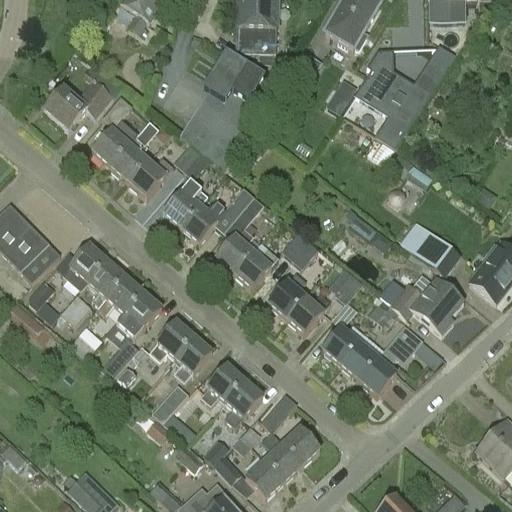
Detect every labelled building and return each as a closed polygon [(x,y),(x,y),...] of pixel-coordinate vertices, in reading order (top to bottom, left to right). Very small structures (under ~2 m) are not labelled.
[(143,34),(146,29),(149,30),(168,0),(125,0),(119,11),(135,22),(127,34),(142,45),(147,37),(143,34)] [(235,0),(235,35),(234,61),(257,61),(257,71),(275,72),(275,0),(235,0)] [(360,0),(345,0),(321,42),(354,60),(355,58),(358,60),(368,43),(365,41),(381,12),(360,0)] [(438,53),(434,60),(437,76),(444,81),(455,64),(438,53)] [(302,57),(284,86),(303,98),(321,69),(302,57)] [(370,78),(341,123),(394,158),(429,103),(412,92),(393,80),(392,58),(377,58),(366,75),(370,78)] [(207,100),(179,145),(188,152),(199,161),(208,168),(223,180),(262,118),(249,109),(248,109),(263,84),(247,73),(226,60),(203,98),(207,100)] [(94,88),(77,107),(62,95),(42,118),(66,139),(84,118),(94,127),(113,106),(94,88)] [(112,135),(111,137),(110,137),(91,160),(109,175),(149,129),(138,141),(120,126),(131,113),(120,103),(101,125),(112,135)] [(158,137),(149,129),(109,175),(125,190),(145,167),(140,162),(146,155),(144,153),(158,137)] [(188,152),(173,169),(184,178),(199,161),(188,152)] [(448,193),(394,159),(384,174),(403,186),(404,184),(424,197),(430,189),(445,199),(448,193)] [(199,161),(184,178),(193,185),(208,168),(199,161)] [(145,167),(125,190),(145,207),(165,184),(164,183),(172,174),(161,164),(153,174),(145,167)] [(190,188),(181,198),(161,221),(179,236),(199,213),(208,204),(190,188)] [(207,220),(199,213),(179,236),(197,252),(214,232),(222,240),(252,204),(242,196),(222,218),(214,211),(207,220)] [(222,240),(230,247),(214,266),(232,282),(252,259),(244,252),(252,243),(243,235),(262,213),(252,204),(222,240)] [(0,259),(30,291),(59,263),(9,211),(0,219),(0,259)] [(357,220),(350,229),(370,244),(377,235),(357,220)] [(443,285),(459,263),(415,228),(398,250),(443,285)] [(379,236),(372,245),(386,256),(393,246),(379,236)] [(291,267),(307,248),(297,240),(281,259),(291,267)] [(307,248),(291,267),(300,275),(317,256),(307,248)] [(511,258),(499,249),(469,289),(496,310),(511,289),(511,258)] [(68,276),(61,283),(79,299),(86,291),(106,268),(88,253),(68,276)] [(259,265),(252,259),(232,282),(250,297),(270,275),(269,274),(277,265),(267,256),(259,265)] [(106,268),(86,291),(104,307),(124,284),(106,268)] [(295,280),(287,289),(286,289),(267,311),(285,327),(304,304),(297,298),(305,289),(295,280)] [(351,282),(333,302),(345,311),(362,291),(351,282)] [(105,308),(98,316),(105,322),(112,314),(122,323),(142,300),(124,284),(104,307),(105,308)] [(392,287),(378,303),(389,313),(389,314),(390,315),(397,321),(398,320),(405,326),(412,319),(441,343),(452,330),(448,327),(462,310),(434,286),(420,303),(407,292),(403,297),(392,287)] [(43,287),(28,304),(28,311),(35,318),(53,297),(43,287)] [(119,356),(99,378),(110,388),(127,369),(132,363),(137,357),(130,350),(140,338),(141,339),(161,316),(142,300),(122,323),(123,323),(115,332),(129,344),(119,356)] [(311,310),(304,304),(285,327),(303,343),(322,320),(322,319),(330,310),(319,301),(311,310)] [(76,302),(60,322),(74,334),(91,314),(76,302)] [(43,334),(16,310),(6,322),(33,345),(43,334)] [(376,311),(367,322),(377,330),(390,315),(389,314),(385,318),(376,311)] [(390,315),(377,330),(384,336),(397,321),(390,315)] [(155,351),(156,352),(148,360),(159,369),(166,361),(173,367),(193,344),(192,343),(193,341),(186,334),(184,336),(175,329),(155,351)] [(376,365),(357,388),(376,404),(395,381),(387,374),(396,364),(405,352),(413,359),(422,348),(403,333),(377,365),(376,365)] [(84,334),(79,342),(95,352),(100,344),(84,334)] [(340,335),(321,358),(339,374),(359,351),(340,335)] [(93,356),(77,342),(69,352),(85,366),(93,356)] [(173,367),(180,373),(173,381),(183,390),(190,382),(191,383),(211,360),(193,344),(173,367)] [(359,351),(339,374),(357,388),(376,365),(359,351)] [(132,363),(127,369),(133,373),(137,368),(132,363)] [(206,395),(207,396),(199,404),(209,413),(216,405),(224,411),(244,389),(226,373),(206,395)] [(125,377),(116,388),(125,396),(134,385),(125,377)] [(224,411),(231,417),(224,425),(233,434),(241,426),(242,427),(262,404),(244,389),(224,411)] [(176,392),(151,422),(162,431),(187,402),(176,392)] [(273,414),(260,430),(269,440),(280,452),(301,474),(319,457),(299,435),(282,451),(271,439),(285,423),(273,414)] [(176,416),(162,432),(171,440),(185,423),(176,416)] [(155,427),(145,439),(158,451),(169,440),(155,427)] [(495,437),(475,458),(502,485),(511,474),(511,434),(504,427),(495,437)] [(249,433),(238,446),(249,455),(260,442),(249,433)] [(269,440),(260,448),(271,460),(263,468),(284,490),(301,474),(280,452),(269,440)] [(238,446),(232,454),(242,463),(249,455),(238,446)] [(217,447),(202,464),(213,474),(223,463),(228,456),(217,447)] [(203,469),(184,452),(175,462),(194,479),(203,469)] [(223,463),(213,474),(234,494),(242,485),(254,497),(264,508),(284,490),(263,468),(245,485),(223,463)] [(65,497),(80,511),(100,511),(103,510),(77,485),(65,497)] [(164,511),(179,511),(181,510),(160,488),(151,497),(164,511)] [(201,496),(182,511),(234,511),(216,492),(206,501),(201,496)] [(464,511),(454,501),(442,511),(464,511)]
